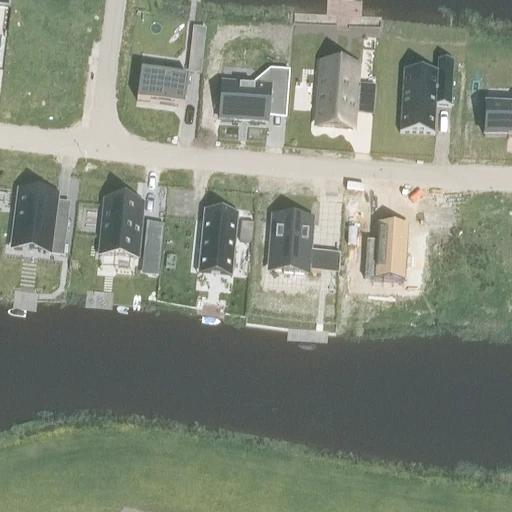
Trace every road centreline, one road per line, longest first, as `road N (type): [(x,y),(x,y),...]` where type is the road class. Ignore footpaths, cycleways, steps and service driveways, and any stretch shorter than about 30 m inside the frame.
road 1 (tertiary): [(511,179),(98,147)]
road 2 (residential): [(98,147),(115,0)]
